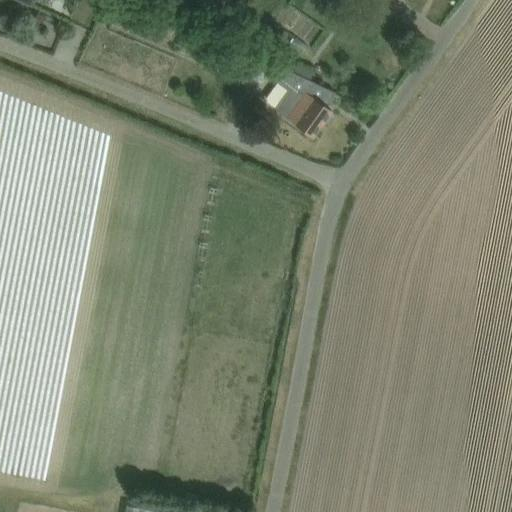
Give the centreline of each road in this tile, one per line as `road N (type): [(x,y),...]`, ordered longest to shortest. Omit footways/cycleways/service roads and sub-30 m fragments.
road 1 (unclassified): [(272,511),(337,183),(472,0)]
road 2 (track): [(0,45),(337,183)]
